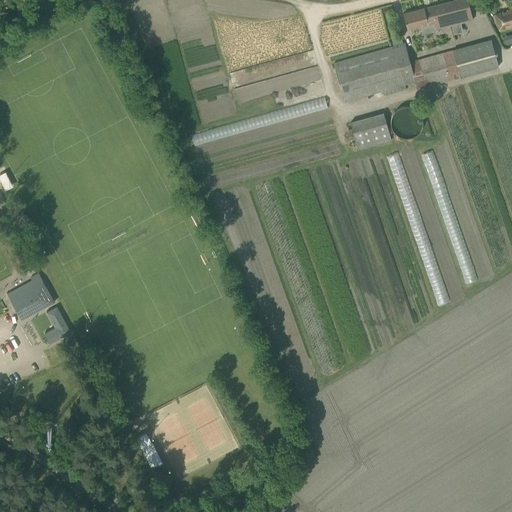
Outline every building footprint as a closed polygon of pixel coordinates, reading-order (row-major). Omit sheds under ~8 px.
[(473,20),(467,0),(454,0),(403,13),(407,29),(426,24),(428,32),(473,20)] [(494,14),(499,30),(511,25),(511,8),(507,10),(507,12),(502,13),(501,12),(494,14)] [(491,40),(410,63),(415,82),(417,90),(498,66),(491,40)] [(415,82),(410,63),(404,44),(333,63),(344,101),(382,91),(384,95),(405,89),(404,85),(415,82)] [(419,122),(418,117),(417,114),(415,112),(413,109),(410,108),(407,107),(404,106),(400,106),(398,107),(395,108),(392,110),(390,113),(389,116),(388,118),(387,122),(388,125),(388,128),(390,131),(392,133),(394,135),(397,137),(401,138),(403,138),(406,138),(409,137),(412,135),(414,133),(416,131),(418,128),(419,125),(419,122)] [(350,121),(358,149),(391,140),(383,112),(350,121)] [(0,173),(0,179),(5,190),(15,185),(8,170),(0,173)] [(30,278),(32,280),(7,293),(21,320),(54,302),(39,273),(30,278)] [(55,327),(44,333),(50,343),(71,332),(57,306),(46,312),(55,327)] [(140,435),(135,438),(141,449),(151,443),(152,443),(146,432),(140,435)] [(154,460),(148,463),(151,468),(157,465),(162,462),(159,457),(154,460)]
